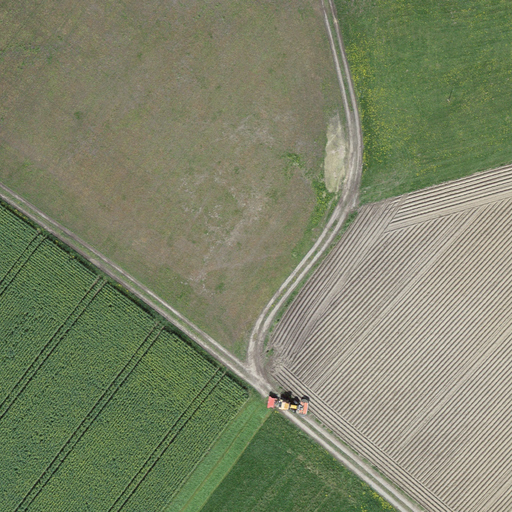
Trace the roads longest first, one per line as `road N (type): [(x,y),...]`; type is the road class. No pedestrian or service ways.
road 1 (track): [(255,380),(255,322),(320,260),(354,192),(325,0)]
road 2 (track): [(255,380),(0,195)]
road 3 (track): [(405,511),(255,380)]
